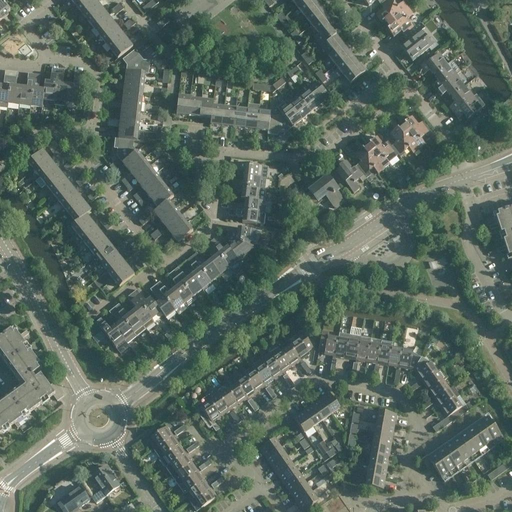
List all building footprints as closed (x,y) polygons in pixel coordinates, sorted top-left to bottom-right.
[(10,12),(1,1),(0,0),(0,20),(1,21),(8,15),(7,14),(10,12)] [(94,0),(83,0),(75,7),(81,14),(96,2),(94,0)] [(273,5),(270,0),(265,4),(269,9),(273,5)] [(307,0),(289,0),(297,9),(307,0)] [(318,6),(313,0),(307,0),(297,9),(304,18),(318,6)] [(383,23),(386,26),(408,9),(403,3),(397,8),(393,3),(395,2),(393,0),(386,0),(380,5),(383,10),(375,16),(382,24),(383,23)] [(152,1),(147,5),(151,10),(156,5),(152,1)] [(96,2),(81,14),(87,22),(102,10),(96,2)] [(114,13),(121,7),(119,4),(111,11),(114,13)] [(151,10),(147,5),(142,9),(146,14),(151,10)] [(304,18),(311,27),(326,15),(318,6),(304,18)] [(123,9),(121,7),(114,13),(116,16),(123,9)] [(408,9),(386,26),(389,29),(387,31),(393,39),(401,32),(405,37),(406,35),(416,28),(412,23),(410,24),(407,20),(413,15),(408,9)] [(87,22),(93,29),(108,17),(102,10),(87,22)] [(280,22),(284,19),(281,14),(276,18),(280,22)] [(326,15),(311,27),(318,36),(314,39),(333,24),(326,15)] [(114,25),(108,17),(93,29),(99,37),(114,25)] [(157,25),(160,30),(170,23),(166,18),(157,25)] [(126,28),(133,22),(131,19),(123,26),(126,28)] [(288,23),(284,19),(280,22),(283,27),(288,23)] [(135,25),(133,22),(126,28),(128,31),(135,25)] [(333,25),(333,24),(314,39),(321,49),(336,37),(329,28),(333,25)] [(114,25),(99,37),(105,44),(120,32),(114,25)] [(416,28),(406,35),(410,40),(401,48),(412,63),(429,50),(417,35),(425,30),(420,25),(416,28)] [(126,40),(120,32),(105,44),(111,52),(126,40)] [(142,32),(137,36),(141,41),(146,38),(142,32)] [(294,40),(299,37),(295,32),(290,36),(294,40)] [(302,42),(299,37),(294,40),(298,45),(302,42)] [(343,46),(336,37),(321,49),(328,58),(343,46)] [(133,48),(126,40),(111,52),(118,60),(133,48)] [(343,46),(328,58),(335,67),(350,55),(343,46)] [(126,66),(143,61),(135,50),(122,60),(126,66)] [(304,62),(309,58),(305,53),(301,57),(304,62)] [(425,58),(418,63),(421,68),(432,59),(429,54),(425,58)] [(429,72),(433,77),(447,66),(443,61),(444,60),(439,54),(435,57),(429,63),(419,71),(423,76),(429,72)] [(343,76),(357,64),(350,55),(335,67),(343,76)] [(313,63),(309,58),(304,62),(308,66),(313,63)] [(149,61),(143,61),(126,66),(126,72),(145,75),(148,75),(149,61)] [(447,66),(433,77),(437,82),(431,87),(436,93),(456,76),(460,73),(452,62),(447,66)] [(365,74),(357,64),(343,76),(350,85),(365,74)] [(44,83),(43,91),(42,101),(43,101),(54,102),(58,69),(51,69),(50,83),(44,83)] [(54,102),(54,106),(65,108),(65,103),(67,86),(62,85),(64,70),(58,69),(54,102)] [(0,85),(0,109),(6,110),(7,104),(11,72),(5,71),(3,86),(0,85)] [(72,86),(67,86),(65,103),(77,104),(81,72),(74,71),(72,86)] [(296,75),(292,71),(287,75),(291,80),(296,75)] [(19,106),(21,88),(15,88),(17,73),(11,72),(7,104),(19,106)] [(126,72),(124,86),(143,88),(145,75),(126,72)] [(319,80),(323,76),(320,72),(315,75),(319,80)] [(26,89),(21,88),(19,106),(29,107),(33,75),(27,74),(26,89)] [(42,108),(43,101),(42,101),(43,91),(38,90),(40,76),(33,75),(29,107),(42,108)] [(327,81),(323,76),(319,80),(322,84),(327,81)] [(446,94),(450,99),(464,88),(459,83),(461,82),(456,76),(436,93),(440,98),(446,94)] [(281,79),(276,83),(280,88),(285,84),(281,79)] [(317,84),(309,91),(320,106),(329,99),(317,84)] [(143,88),(124,86),(122,99),(141,102),(143,88)] [(449,109),(453,114),(474,98),(469,92),(468,93),(464,88),(450,99),(454,104),(449,109)] [(334,90),(330,94),(333,98),(338,95),(334,90)] [(312,112),(320,106),(309,91),(301,98),(312,112)] [(188,117),(190,98),(178,97),(176,116),(188,117)] [(199,118),(201,100),(190,98),(188,117),(199,118)] [(312,112),(301,98),(292,104),(304,119),(312,112)] [(474,98),(453,114),(457,120),(463,115),(468,121),(481,110),(477,104),(478,103),(474,98)] [(122,99),(121,113),(140,115),(141,102),(122,99)] [(201,100),(199,118),(210,120),(210,126),(212,107),(213,101),(201,100)] [(304,119),(292,104),(284,111),(296,126),(304,119)] [(224,108),(212,107),(210,126),(222,127),(224,108)] [(235,110),(224,108),(222,127),(233,128),(235,110)] [(247,111),(235,110),(233,128),(245,130),(247,111)] [(256,131),(259,112),(247,111),(245,130),(256,131)] [(296,126),(284,111),(276,117),(275,117),(273,136),(278,137),(278,133),(285,134),(296,126)] [(270,114),(259,112),(256,131),(268,132),(267,135),(273,136),(275,117),(270,117),(270,114)] [(140,115),(121,113),(119,126),(138,129),(140,115)] [(405,126),(402,129),(419,150),(425,145),(420,140),(425,136),(427,137),(431,133),(423,122),(418,126),(412,118),(404,124),(405,126)] [(118,140),(133,142),(137,142),(138,129),(119,126),(118,139),(118,140)] [(396,144),(391,147),(400,158),(405,154),(404,153),(409,149),(413,155),(419,150),(402,129),(399,131),(397,129),(390,136),(396,144)] [(367,149),(384,170),(390,166),(388,163),(398,156),(388,142),(383,146),(377,138),(369,145),(370,146),(367,149)] [(118,140),(118,139),(114,139),(113,149),(117,149),(132,148),(132,147),(133,142),(118,140)] [(51,152),(53,155),(61,149),(59,146),(51,152)] [(132,148),(117,149),(116,156),(122,164),(136,152),(132,148)] [(61,149),(53,155),(55,158),(63,151),(61,149)] [(357,167),(367,179),(370,183),(372,182),(369,178),(371,176),(369,173),(373,169),(378,175),(384,170),(367,149),(364,151),(362,150),(355,156),(361,163),(357,167)] [(442,150),(434,155),(439,162),(447,156),(442,150)] [(27,163),(34,171),(49,159),(42,151),(27,163)] [(122,164),(128,171),(143,159),(137,152),(136,152),(122,164)] [(39,178),(55,166),(49,159),(34,171),(39,178)] [(134,179),(149,167),(143,159),(128,171),(134,179)] [(63,167),(65,170),(73,164),(71,161),(63,167)] [(367,179),(357,167),(352,170),(346,162),(339,169),(340,170),(332,176),(341,187),(345,184),(354,195),(360,190),(355,184),(360,180),(362,183),(367,179)] [(73,164),(65,170),(67,173),(75,166),(73,164)] [(243,177),(260,179),(266,180),(267,168),(229,164),(229,170),(244,172),(243,177)] [(55,166),(39,178),(45,186),(61,174),(55,166)] [(134,179),(140,187),(155,175),(149,167),(134,179)] [(117,168),(112,171),(117,177),(121,174),(117,168)] [(51,193),(67,181),(61,174),(45,186),(51,193)] [(146,194),(161,182),(155,175),(140,187),(146,194)] [(75,183),(77,185),(85,179),(83,176),(75,183)] [(260,179),(243,177),(243,182),(228,181),(227,187),(259,191),(260,179)] [(121,182),(124,187),(129,183),(125,178),(121,182)] [(338,192),(327,178),(315,187),(313,186),(308,190),(310,193),(306,196),(301,190),(295,195),(298,199),(295,201),(302,210),(304,208),(308,213),(318,205),(317,204),(324,197),(334,210),(344,203),(337,193),(338,192)] [(85,179),(77,185),(79,188),(87,181),(85,179)] [(57,201),(73,189),(67,181),(51,193),(57,201)] [(146,194),(152,202),(167,190),(161,182),(146,194)] [(129,183),(124,187),(129,192),(133,189),(129,183)] [(240,200),(244,201),(258,202),(259,191),(227,187),(226,193),(241,195),(240,200)] [(73,189),(57,201),(63,208),(79,197),(73,189)] [(168,201),(169,202),(173,198),(167,190),(152,202),(158,209),(168,201)] [(87,197),(89,200),(97,194),(95,192),(87,197)] [(97,194),(89,200),(91,203),(99,196),(97,194)] [(133,197),(136,202),(141,198),(137,194),(133,197)] [(69,216),(85,204),(79,197),(63,208),(69,216)] [(141,198),(136,202),(141,207),(145,204),(141,198)] [(168,201),(158,209),(153,213),(159,221),(174,209),(169,202),(168,201)] [(229,204),(228,210),(263,214),(264,203),(258,202),(244,201),(244,206),(229,204)] [(85,204),(69,216),(75,223),(71,227),(91,212),(85,204)] [(498,224),(489,227),(490,229),(490,230),(490,231),(499,228),(502,237),(505,247),(496,250),(497,252),(498,253),(506,251),(510,261),(511,259),(511,207),(494,214),(498,224)] [(95,208),(91,212),(95,217),(100,213),(95,208)] [(165,228),(180,217),(174,209),(159,221),(165,228)] [(228,210),(228,217),(242,218),(242,224),(262,226),(263,214),(228,210)] [(77,235),(92,223),(86,215),(91,212),(71,227),(77,235)] [(140,223),(148,217),(146,215),(138,221),(140,223)] [(98,221),(103,227),(107,223),(103,217),(98,221)] [(150,220),(148,217),(140,223),(142,227),(150,220)] [(165,228),(171,236),(186,224),(180,217),(165,228)] [(98,230),(92,223),(77,235),(83,242),(98,230)] [(107,223),(103,227),(106,231),(111,228),(107,223)] [(186,224),(171,236),(178,244),(193,232),(186,224)] [(89,250),(104,238),(98,230),(83,242),(89,250)] [(150,236),(152,239),(160,233),(158,230),(150,236)] [(228,233),(228,237),(253,250),(253,244),(254,244),(259,232),(254,231),(237,230),(237,234),(228,233)] [(110,236),(115,242),(119,238),(115,232),(110,236)] [(160,233),(152,239),(154,242),(162,235),(160,233)] [(230,245),(227,248),(238,262),(253,250),(228,237),(225,239),(230,245)] [(95,257),(110,246),(104,238),(89,250),(95,257)] [(119,238),(115,242),(118,246),(123,243),(119,238)] [(238,262),(227,248),(223,251),(214,240),(209,244),(229,269),(238,262)] [(169,243),(164,248),(168,252),(173,248),(169,243)] [(213,259),(209,263),(220,276),(229,269),(209,244),(204,248),(213,259)] [(110,246),(95,257),(101,265),(116,253),(110,246)] [(125,254),(127,257),(134,251),(132,248),(125,254)] [(269,250),(266,256),(274,259),(276,253),(269,250)] [(134,251),(127,257),(129,260),(137,253),(134,251)] [(116,253),(101,265),(107,272),(122,261),(116,253)] [(196,254),(191,258),(211,283),(220,276),(209,263),(205,266),(196,254)] [(211,283),(191,258),(186,262),(195,274),(191,277),(202,290),(211,283)] [(122,261),(107,272),(113,280),(128,268),(122,261)] [(144,267),(140,263),(135,267),(138,272),(144,267)] [(128,268),(113,280),(119,288),(134,276),(128,268)] [(178,268),(173,272),(193,298),(202,290),(191,277),(187,280),(178,268)] [(173,291),(184,305),(186,307),(195,300),(193,298),(173,272),(168,276),(177,288),(173,291)] [(184,305),(173,291),(169,294),(160,283),(155,287),(175,312),(184,305)] [(159,302),(155,305),(166,319),(175,312),(155,287),(150,291),(159,302)] [(137,291),(131,295),(152,320),(161,313),(165,319),(166,319),(155,305),(150,299),(146,302),(137,291)] [(136,310),(132,314),(143,327),(152,320),(131,295),(126,299),(136,310)] [(143,327),(132,314),(128,317),(118,305),(113,309),(134,334),(143,327)] [(114,328),(127,344),(136,337),(134,334),(113,309),(108,313),(118,325),(114,328)] [(118,352),(127,344),(114,328),(110,331),(100,319),(95,323),(118,352)] [(0,337),(0,352),(0,353),(27,333),(26,332),(19,337),(13,328),(0,337)] [(290,345),(300,361),(309,354),(307,351),(312,348),(302,332),(296,336),(298,340),(290,345)] [(28,335),(27,333),(0,353),(7,363),(27,348),(21,340),(28,335)] [(336,358),(339,340),(328,338),(329,334),(322,333),(319,351),(325,352),(324,356),(336,358)] [(177,334),(168,341),(172,346),(181,339),(177,334)] [(346,360),(351,336),(340,334),(339,340),(336,358),(346,360)] [(361,338),(351,336),(346,360),(357,362),(361,338)] [(372,340),(361,338),(357,362),(368,364),(371,346),(372,340)] [(389,367),(392,349),(393,343),(383,341),(381,347),(378,365),(389,367)] [(300,361),(290,345),(281,352),(291,367),(300,361)] [(381,347),(371,346),(368,364),(378,365),(381,347)] [(33,356),(27,348),(7,363),(14,373),(41,353),(40,351),(33,356)] [(400,369),(403,351),(392,349),(389,367),(400,369)] [(152,351),(149,353),(153,361),(157,359),(152,351)] [(413,353),(403,351),(400,369),(414,372),(421,359),(413,354),(413,353)] [(291,367),(281,352),(272,358),(283,373),(291,367)] [(41,353),(14,373),(22,383),(24,381),(27,385),(40,375),(37,371),(41,368),(35,360),(43,354),(41,353)] [(283,373),(272,358),(263,364),(274,380),(283,373)] [(430,365),(421,359),(414,372),(422,383),(437,373),(431,364),(430,365)] [(263,364),(254,370),(265,386),(274,380),(263,364)] [(265,386),(254,370),(245,377),(256,392),(265,386)] [(441,370),(437,373),(422,383),(428,392),(443,382),(447,379),(441,370)] [(27,385),(31,385),(49,387),(40,375),(27,385)] [(245,377),(236,383),(247,398),(256,392),(245,377)] [(428,392),(435,401),(450,391),(443,382),(428,392)] [(238,404),(247,398),(236,383),(228,389),(238,404)] [(53,384),(49,387),(31,385),(44,403),(53,396),(57,402),(63,398),(53,384)] [(31,385),(27,385),(20,390),(38,414),(39,413),(36,408),(44,403),(31,385)] [(441,410),(456,400),(460,397),(453,388),(450,391),(435,401),(441,410)] [(230,411),(238,404),(228,389),(219,395),(230,411)] [(11,397),(25,417),(33,411),(36,415),(38,414),(20,390),(11,397)] [(329,393),(320,399),(330,414),(339,408),(329,393)] [(221,417),(230,411),(219,395),(210,402),(221,417)] [(1,404),(19,428),(20,427),(17,423),(25,417),(11,397),(1,404)] [(460,397),(456,400),(441,410),(447,419),(461,409),(464,414),(472,409),(469,403),(466,405),(460,397)] [(320,399),(311,406),(321,421),(330,414),(320,399)] [(214,422),(221,417),(210,402),(196,411),(208,429),(212,427),(216,432),(220,430),(214,422)] [(0,404),(0,421),(6,430),(14,425),(17,429),(19,428),(1,404),(0,404)] [(302,412),(313,427),(321,421),(311,406),(302,412)] [(447,419),(433,429),(436,434),(464,414),(461,409),(447,419)] [(313,427),(302,412),(293,418),(304,433),(313,427)] [(376,423),(394,426),(396,415),(378,412),(376,423)] [(427,458),(422,461),(427,469),(432,465),(435,469),(441,479),(444,484),(452,478),(459,473),(467,468),(474,463),(482,458),(489,452),(497,447),(504,442),(501,437),(494,428),(488,419),(480,424),(473,429),(465,434),(458,439),(450,445),(443,450),(435,455),(428,460),(427,458)] [(374,433),(392,436),(394,426),(376,423),(374,433)] [(151,438),(157,447),(173,436),(166,427),(151,438)] [(390,447),(392,436),(374,433),(372,444),(390,447)] [(157,447),(164,456),(179,445),(173,436),(157,447)] [(259,450),(265,459),(280,448),(274,439),(259,450)] [(323,442),(317,446),(323,455),(326,453),(330,451),(323,442)] [(389,458),(390,447),(372,444),(370,454),(389,458)] [(179,445),(164,456),(159,459),(165,468),(166,467),(185,454),(179,445)] [(286,457),(280,448),(265,459),(271,468),(286,457)] [(166,467),(172,476),(191,463),(185,454),(166,467)] [(369,465),(387,468),(389,458),(370,454),(369,465)] [(286,457),(271,468),(277,476),(293,466),(286,457)] [(511,459),(487,477),(491,482),(511,467),(511,459)] [(191,463),(172,476),(178,485),(197,471),(191,463)] [(387,468),(369,465),(367,475),(385,479),(387,468)] [(293,466),(277,476),(284,485),(299,475),(293,466)] [(92,497),(96,504),(108,496),(107,494),(118,486),(106,468),(93,477),(102,490),(92,497)] [(197,471),(178,485),(184,493),(188,491),(203,480),(197,471)] [(305,483),(299,475),(284,485),(290,494),(305,483)] [(383,490),(385,479),(367,475),(365,486),(383,490)] [(209,489),(203,480),(188,491),(194,500),(209,489)] [(311,492),(305,483),(290,494),(296,503),(311,492)] [(67,511),(80,511),(78,509),(89,501),(79,487),(59,500),(67,511)] [(209,489),(194,500),(190,502),(197,511),(216,498),(209,489)] [(311,492),(296,503),(302,511),(318,501),(311,492)]
